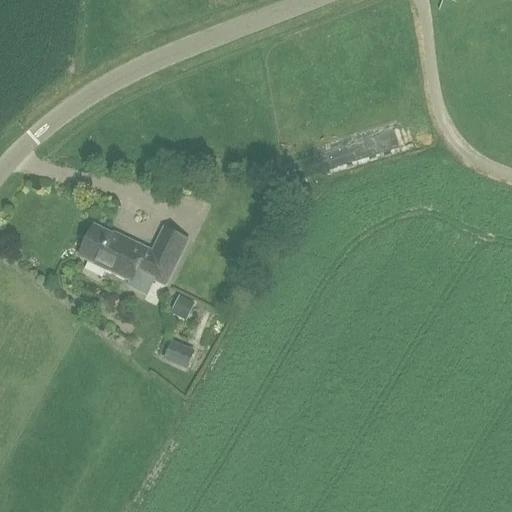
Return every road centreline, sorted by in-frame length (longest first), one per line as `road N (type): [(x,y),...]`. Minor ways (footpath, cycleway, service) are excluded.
road 1 (tertiary): [(0,175),(61,113),(113,80),(310,0)]
road 2 (unclassified): [(511,175),(467,155),(448,134),(418,0)]
